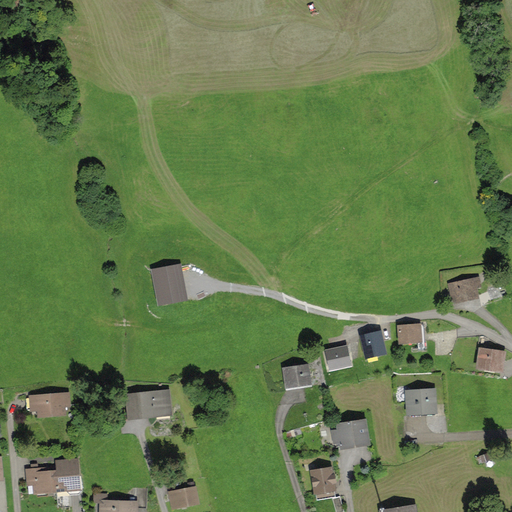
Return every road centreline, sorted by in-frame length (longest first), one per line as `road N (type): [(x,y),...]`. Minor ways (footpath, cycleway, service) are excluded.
road 1 (residential): [(511,345),(435,312),(383,319),(343,337)]
road 2 (track): [(342,316),(276,295),(198,284)]
